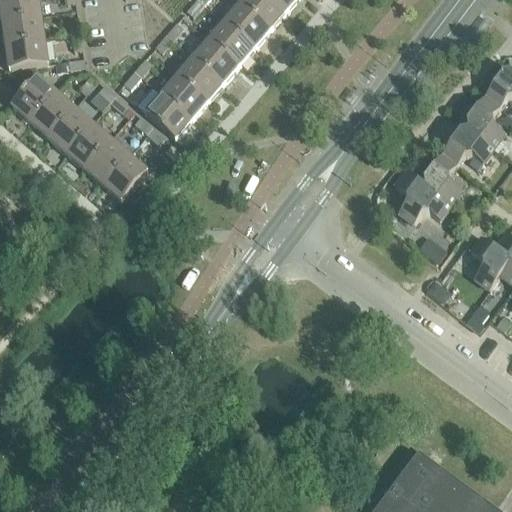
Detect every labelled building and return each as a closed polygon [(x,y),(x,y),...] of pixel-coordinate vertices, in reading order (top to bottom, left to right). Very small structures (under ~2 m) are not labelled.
[(43,22),(39,0),(28,0),(1,4),(4,27),(43,22)] [(76,9),(75,0),(66,0),(68,10),(76,9)] [(205,10),(213,0),(201,0),(198,4),(205,10)] [(286,19),(264,0),(250,0),(241,11),(270,37),(286,19)] [(302,0),(264,0),(286,19),(302,0)] [(194,23),(205,10),(198,4),(187,17),(194,23)] [(270,37),(241,11),(225,29),(254,55),(270,37)] [(47,45),(43,22),(4,27),(8,51),(47,45)] [(81,40),(79,24),(70,25),(72,42),(81,40)] [(173,47),(184,35),(177,28),(166,41),(173,47)] [(254,55),(225,29),(209,47),(239,73),(254,55)] [(85,65),(81,40),(72,42),(75,63),(69,64),(69,67),(85,65)] [(163,59),(173,47),(166,41),(156,53),(163,59)] [(50,71),(47,45),(8,51),(11,76),(50,71)] [(239,73),(209,47),(193,65),(223,91),(239,73)] [(85,65),(69,67),(70,76),(78,75),(86,74),(85,65)] [(142,83),(152,71),(145,65),(135,77),(142,83)] [(223,91),(193,65),(177,83),(207,109),(223,91)] [(66,69),(57,70),(58,78),(68,77),(66,69)] [(131,95),(142,83),(135,77),(124,89),(131,95)] [(511,77),(503,79),(485,103),(501,114),(509,104),(511,103),(511,77)] [(85,103),(99,87),(91,81),(78,97),(85,103)] [(31,130),(57,99),(38,83),(12,114),(31,130)] [(207,109),(177,83),(162,101),(192,127),(207,109)] [(116,102),(104,92),(98,99),(110,109),(116,102)] [(75,115),(57,99),(31,130),(50,145),(75,115)] [(192,127),(162,101),(145,120),(175,146),(192,127)] [(129,113),(116,102),(110,109),(123,120),(129,113)] [(496,132),(494,123),(501,114),(485,103),(467,127),(469,135),(494,154),(505,139),(496,132)] [(68,160),(94,130),(75,115),(50,145),(68,160)] [(511,135),(511,134),(511,124),(506,120),(501,129),(511,135)] [(153,134),(141,123),(135,130),(147,141),(153,134)] [(86,176),(112,145),(94,130),(68,160),(86,176)] [(165,145),(153,134),(147,141),(159,152),(165,145)] [(494,154),(469,135),(461,136),(443,161),(459,173),(466,163),(474,162),(483,168),(494,154)] [(131,161),(112,145),(86,176),(105,192),(131,161)] [(149,177),(131,161),(105,192),(123,207),(149,177)] [(454,190),(452,181),(459,173),(443,161),(425,185),(426,192),(451,211),(462,196),(454,190)] [(451,211),(426,192),(407,178),(396,193),(406,201),(408,209),(400,219),(416,230),(422,221),(431,219),(440,226),(451,211)] [(438,242),(445,233),(436,227),(430,236),(438,242)] [(511,243),(508,241),(498,254),(507,262),(508,272),(502,281),(511,288),(511,243)] [(419,255),(438,270),(448,257),(428,243),(419,255)] [(508,272),(507,262),(498,254),(491,249),(484,244),(472,259),(482,267),(484,274),(476,284),(491,295),(502,281),(508,272)] [(435,288),(427,297),(436,303),(440,298),(440,291),(435,288)] [(481,309),(468,328),(479,336),(492,317),(481,309)] [(508,332),(511,325),(511,324),(508,321),(503,328),(508,332)] [(490,511),(411,453),(401,466),(373,504),(366,511),(490,511)]
